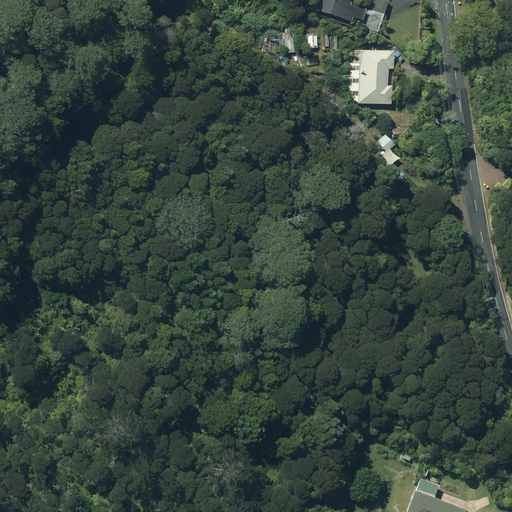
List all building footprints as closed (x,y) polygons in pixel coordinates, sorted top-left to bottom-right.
[(314,0),(310,12),(337,20),(343,0),(314,0)] [(359,27),(375,33),(382,13),(366,8),(359,27)] [(282,50),(283,54),(292,52),(288,33),(280,35),(281,42),(278,42),(279,51),(282,50)] [(305,35),(306,50),(315,49),(315,35),(305,35)] [(356,54),(356,105),(385,105),(385,88),(381,88),(381,72),(385,72),(385,54),(356,54)] [(272,62),(272,63),(272,64),(272,66),(272,67),(273,68),(274,69),(275,70),(276,71),(277,71),(279,71),(280,71),(281,71),(283,71),(284,70),(285,69),(286,68),(286,67),(287,66),(287,65),(287,63),(287,62),(287,61),(286,59),(285,58),(284,57),(283,57),(282,56),(280,56),(279,56),(278,56),(276,57),(275,57),(274,58),(273,59),(272,60),(272,62)] [(389,131),(391,140),(407,138),(406,129),(389,131)] [(415,491),(407,511),(464,511),(465,510),(436,499),(434,499),(439,485),(423,480),(418,493),(415,491)]
